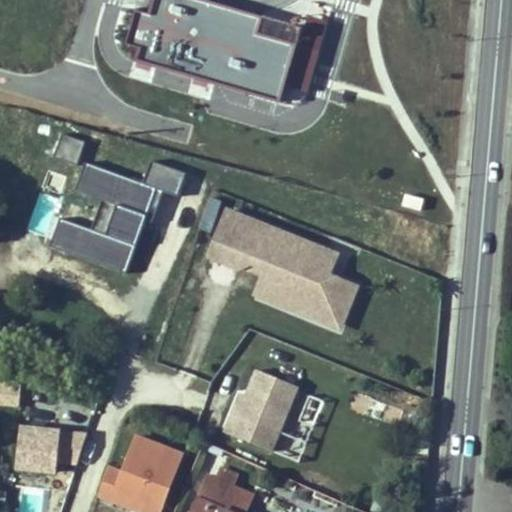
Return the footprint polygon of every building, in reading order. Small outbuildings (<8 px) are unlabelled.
[(138,50),(135,62),(279,105),(301,31),(198,0),(152,0),(147,17),(137,13),(127,46),(138,50)] [(94,217),(58,199),(56,204),(38,195),(26,218),(81,245),(94,217)] [(329,276),(338,255),(300,239),(298,244),(279,236),(281,232),(228,211),(210,256),(240,268),(253,263),(267,268),(259,287),(296,302),(293,309),(326,322),(336,297),(342,299),(348,283),(329,276)] [(298,244),(300,239),(281,232),(279,236),(298,244)] [(340,328),(357,287),(348,283),(342,299),(336,297),(326,322),(340,328)] [(272,451),(298,387),(258,370),(247,396),(239,415),(234,413),(226,433),(272,451)] [(0,382),(0,407),(19,408),(20,384),(0,382)] [(239,415),(247,396),(242,394),(234,413),(239,415)] [(398,422),(403,410),(392,406),(388,418),(398,422)] [(419,432),(421,416),(411,415),(409,431),(419,432)] [(8,471),(53,474),(54,463),(56,434),(11,431),(8,471)] [(88,436),(56,434),(54,463),(78,465),(88,436)] [(108,469),(98,497),(143,511),(156,511),(176,454),(130,439),(118,473),(108,469)] [(194,474),(203,452),(188,446),(179,467),(194,474)] [(245,511),(253,495),(232,486),(237,477),(222,470),(217,480),(207,476),(197,499),(221,509),(220,511),(245,511)] [(417,511),(418,495),(408,494),(407,511),(417,511)] [(220,511),(221,509),(197,499),(191,511),(220,511)]
